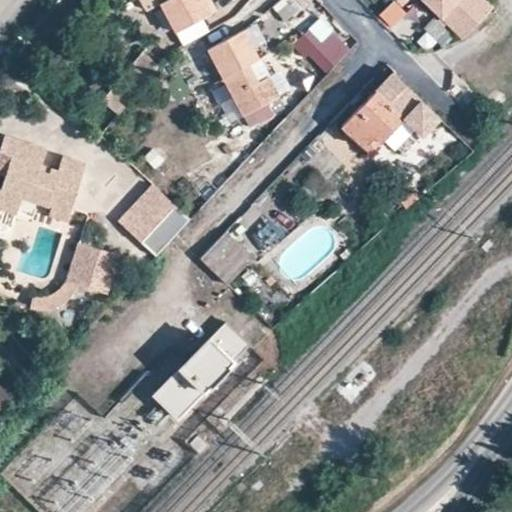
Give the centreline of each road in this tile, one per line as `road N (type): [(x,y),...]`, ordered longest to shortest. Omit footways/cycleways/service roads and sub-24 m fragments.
road 1 (tertiary): [(511,406),(406,511)]
road 2 (tertiary): [(447,511),(511,410)]
